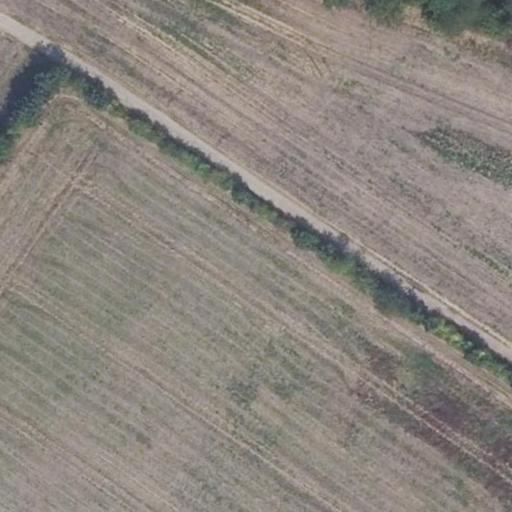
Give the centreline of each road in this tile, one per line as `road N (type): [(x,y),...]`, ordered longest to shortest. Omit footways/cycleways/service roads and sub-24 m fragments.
road 1 (track): [(511,406),(66,86),(0,178)]
road 2 (track): [(0,21),(511,353)]
